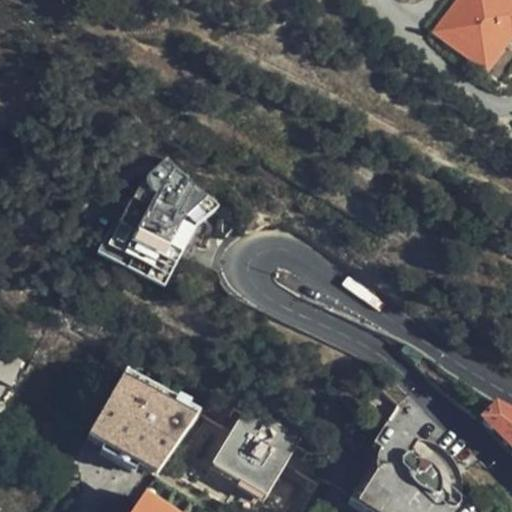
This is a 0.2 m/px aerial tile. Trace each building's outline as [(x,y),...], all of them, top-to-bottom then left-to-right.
[(511,0),(463,0),(436,37),(478,68),(507,29),(511,33),(511,0)] [(511,33),(507,29),(478,68),(491,78),(511,48),(511,33)] [(103,245),(97,261),(166,290),(190,235),(212,216),(174,171),(129,212),(103,245)] [(166,290),(97,261),(92,273),(161,302),(166,290)] [(80,342),(47,327),(31,360),(66,376),(80,342)] [(25,361),(0,346),(0,380),(13,387),(25,361)] [(38,459),(67,474),(86,440),(89,434),(125,372),(126,370),(111,361),(100,380),(99,379),(81,408),(64,400),(38,459)] [(89,434),(159,476),(199,415),(125,372),(89,434)] [(511,449),(511,413),(499,407),(484,421),(511,449)] [(286,433),(263,418),(260,423),(245,415),(215,465),(268,499),(298,447),(283,438),(286,433)] [(483,511),(479,500),(475,492),(471,486),(467,479),(462,473),(456,466),(449,459),(443,456),(436,452),(430,449),(424,448),(420,448),(414,447),(408,448),(382,426),(369,449),(379,458),(378,462),(377,467),(375,473),(374,480),(374,483),(374,488),(375,494),(376,500),(368,511),(483,511)] [(155,481),(158,476),(159,476),(89,434),(86,440),(155,481)] [(0,509),(4,511),(32,511),(47,488),(12,465),(0,484),(0,509)]
